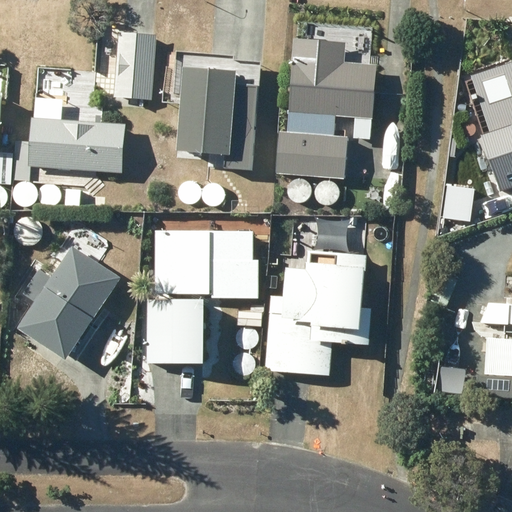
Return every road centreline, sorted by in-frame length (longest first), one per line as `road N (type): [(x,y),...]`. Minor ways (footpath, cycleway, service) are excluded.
road 1 (residential): [(0,439),(217,445),(280,472)]
road 2 (residential): [(280,472),(212,489),(0,487)]
road 3 (residential): [(280,472),(383,487),(423,511)]
